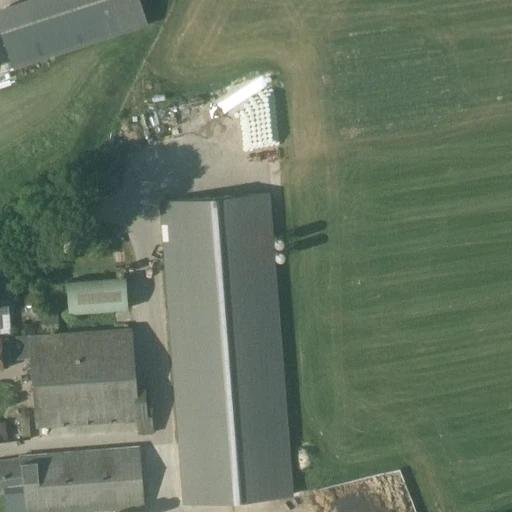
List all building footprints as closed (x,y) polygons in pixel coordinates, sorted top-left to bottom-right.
[(64,26),(63,57),(84,51),(82,51),(110,43),(115,43),(146,34),(146,24),(139,0),(132,0),(132,6),(121,9),(107,9),(107,17),(96,17),(64,26)] [(260,142),(263,119),(240,116),(237,139),(260,142)] [(268,193),(160,202),(184,505),(292,496),(268,193)] [(68,314),(128,310),(126,278),(66,282),(68,314)] [(136,388),(136,381),(131,327),(28,334),(35,429),(137,422),(138,435),(154,434),(150,387),(136,388)] [(23,491),(24,511),(85,511),(144,507),(139,447),(20,456),(23,491)] [(14,459),(11,459),(0,460),(0,494),(5,493),(23,491),(20,456),(18,456),(19,458),(14,459)] [(24,511),(23,491),(5,493),(6,511),(24,511)]
